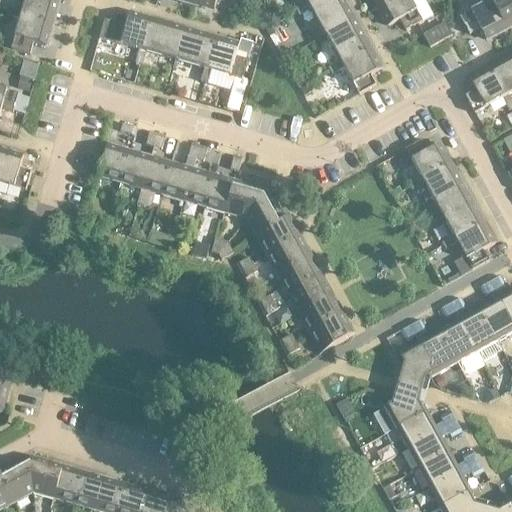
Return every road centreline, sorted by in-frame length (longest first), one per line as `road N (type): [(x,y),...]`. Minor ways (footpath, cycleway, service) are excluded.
road 1 (residential): [(78,96),(322,161),(443,90)]
road 2 (residential): [(0,461),(28,446),(175,487)]
road 3 (residential): [(443,90),(511,217)]
road 4 (residential): [(78,96),(39,216)]
